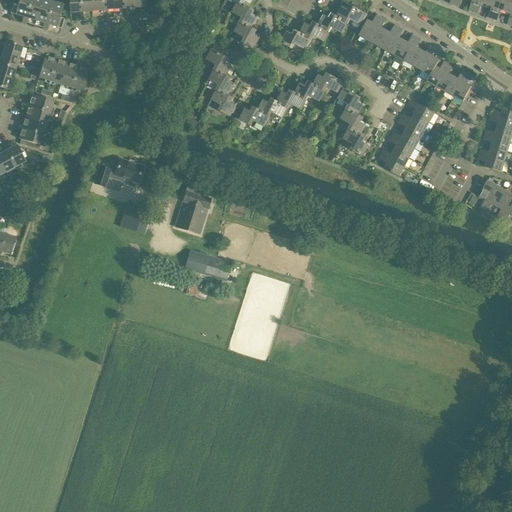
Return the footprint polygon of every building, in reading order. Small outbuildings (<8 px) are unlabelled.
[(36,21),(42,0),(19,0),(18,5),(14,4),(11,14),(23,17),(21,23),(27,25),(28,19),(36,21)] [(62,29),(64,19),(60,18),(64,5),(46,0),(42,0),(36,21),(44,24),(42,29),(47,31),(49,25),(62,29)] [(68,0),(70,13),(81,12),(79,0),(68,0)] [(79,0),(81,12),(92,11),(90,0),(79,0)] [(90,0),(92,11),(102,10),(101,0),(90,0)] [(101,0),(102,10),(113,10),(112,0),(101,0)] [(112,0),(113,10),(124,9),(123,0),(112,0)] [(123,0),(124,9),(135,8),(134,0),(123,0)] [(227,0),(237,5),(238,3),(249,9),(254,0),(227,0)] [(474,13),(479,0),(457,0),(455,6),(460,8),(462,0),(472,0),(474,0),(470,11),(474,13)] [(493,20),(501,0),(479,0),(474,13),(479,15),(483,4),(493,7),(489,19),(493,20)] [(511,27),(511,0),(501,0),(493,20),(498,22),(502,11),(511,15),(508,26),(511,27)] [(249,9),(238,3),(237,5),(233,13),(244,18),(241,23),(251,30),(252,29),(258,17),(253,14),(254,12),(249,9)] [(344,6),(338,18),(337,18),(348,24),(351,19),(362,25),(367,15),(351,6),(350,9),(344,6)] [(331,18),(326,15),(319,26),(330,32),(332,28),(343,34),(348,24),(337,18),(338,18),(332,15),(331,18)] [(369,41),(382,18),(378,15),(373,23),(368,21),(360,36),(369,41)] [(378,46),(387,31),(382,28),(387,20),(382,18),(369,41),(378,46)] [(251,30),(241,23),(236,33),(246,38),(243,43),(254,49),(261,37),(256,34),(257,32),(252,29),(251,30)] [(307,23),(300,34),(300,35),(311,41),(314,36),(325,42),(330,32),(319,26),(314,23),(312,26),(307,23)] [(387,51),(400,28),(395,25),(391,33),(387,31),(378,46),(387,51)] [(396,56),(404,40),(400,38),(404,30),(400,28),(387,51),(396,56)] [(294,34),(289,31),(282,43),(293,49),(296,44),(306,50),(311,41),(300,35),(300,34),(295,31),(294,34)] [(405,61),(418,38),(413,35),(409,43),(404,40),(396,56),(405,61)] [(413,66),(422,50),(418,48),(422,40),(418,38),(405,61),(413,66)] [(20,58),(23,47),(6,41),(2,53),(20,58)] [(422,71),(435,48),(431,45),(427,53),(422,50),(413,66),(422,71)] [(42,58),(43,53),(28,48),(27,52),(35,55),(35,56),(42,58)] [(437,67),(440,60),(436,58),(440,50),(435,48),(422,71),(431,76),(436,67),(437,67)] [(358,59),(361,54),(351,49),(349,53),(358,59)] [(226,77),(232,65),(227,62),(229,59),(217,53),(214,51),(213,51),(207,60),(218,66),(215,71),(226,77)] [(0,63),(16,69),(20,58),(2,53),(0,60),(0,63)] [(59,61),(60,57),(55,56),(54,59),(45,56),(39,78),(61,85),(68,63),(59,61)] [(437,87),(450,64),(445,61),(441,70),(437,67),(436,67),(431,76),(428,82),(437,87)] [(0,75),(13,79),(16,69),(0,63),(0,75)] [(68,63),(61,85),(83,92),(84,89),(85,84),(87,80),(88,75),(90,70),(81,67),(82,64),(77,63),(76,66),(68,63)] [(445,92),(454,77),(450,75),(454,66),(450,64),(437,87),(445,92)] [(226,77),(215,71),(206,87),(216,93),(218,91),(228,97),(228,96),(235,85),(230,82),(231,80),(226,77)] [(454,97),(467,74),(463,71),(458,80),(454,77),(445,92),(454,97)] [(326,77),(320,74),(314,85),(314,86),(325,92),(328,87),(338,93),(344,83),(327,74),(326,77)] [(464,103),(472,87),(467,84),(472,76),(467,74),(454,97),(464,103)] [(0,87),(10,90),(13,79),(0,75),(0,87)] [(307,85),(302,82),(296,94),(307,100),(309,95),(320,101),(325,92),(314,86),(314,85),(309,82),(307,85)] [(346,90),(351,93),(354,88),(348,85),(346,90)] [(358,116),(364,104),(359,102),(361,99),(345,90),(339,100),(350,106),(347,110),(358,116)] [(218,91),(216,93),(209,106),(219,112),(220,110),(231,116),(237,105),(232,102),(234,99),(228,96),(228,97),(218,91)] [(284,91),(277,103),(288,109),(291,104),(301,110),(307,100),(296,94),(290,91),(288,93),(284,91)] [(47,124),(54,102),(32,95),(30,103),(27,102),(25,108),(28,109),(26,117),(47,124)] [(265,99),(258,111),(270,117),(269,118),(280,124),(288,109),(277,103),(272,100),(270,102),(265,99)] [(430,123),(435,114),(412,101),(410,106),(417,111),(415,115),(430,123)] [(252,110),(247,107),(241,119),(251,125),(254,121),(265,127),(269,118),(270,117),(258,111),(253,108),(252,110)] [(511,110),(503,108),(502,113),(493,111),(492,116),(511,121),(511,110)] [(358,116),(347,110),(342,120),(352,125),(349,130),(360,136),(367,124),(362,121),(363,119),(358,116)] [(430,123),(415,115),(412,120),(405,115),(402,120),(425,132),(430,123)] [(511,132),(511,121),(492,116),(490,121),(499,123),(497,128),(511,132)] [(39,150),(47,124),(26,117),(23,125),(20,124),(18,130),(22,131),(19,139),(22,140),(20,144),(39,150)] [(420,141),(425,132),(402,120),(400,124),(408,128),(405,133),(420,141)] [(445,132),(449,124),(445,122),(440,130),(445,132)] [(511,143),(511,140),(511,132),(497,128),(496,133),(487,130),(486,135),(511,143)] [(360,136),(349,130),(344,140),(354,145),(352,150),(363,156),(370,144),(364,141),(365,139),(360,136)] [(403,137),(395,133),(392,137),(415,150),(420,141),(405,133),(403,137)] [(508,152),(511,143),(486,135),(484,140),(493,143),(492,147),(508,152)] [(410,159),(415,150),(392,137),(390,142),(397,146),(395,150),(410,159)] [(15,167),(25,161),(17,145),(6,151),(15,167)] [(506,162),(508,152),(492,147),(490,153),(482,150),(480,155),(506,162)] [(393,155),(385,150),(382,155),(405,168),(410,159),(395,150),(393,155)] [(0,162),(5,172),(15,167),(6,151),(0,154),(0,162)] [(400,177),(405,168),(382,155),(380,160),(388,164),(385,169),(400,177)] [(503,172),(506,162),(480,155),(479,160),(487,162),(486,167),(503,172)] [(110,170),(108,177),(123,182),(124,179),(138,183),(143,168),(119,159),(118,163),(117,163),(113,162),(110,170)] [(100,167),(95,184),(105,188),(108,177),(110,170),(100,167)] [(484,210),(498,186),(489,181),(480,197),(484,200),(480,207),(484,210)] [(497,207),(507,191),(498,186),(484,210),(489,212),(493,205),(497,207)] [(200,235),(211,200),(194,195),(195,191),(194,189),(189,188),(187,189),(175,227),(200,235)] [(502,220),(511,202),(511,193),(507,191),(497,207),(502,210),(498,217),(502,220)] [(511,215),(511,202),(502,220),(507,222),(511,215)] [(144,234),(151,211),(127,204),(120,227),(144,234)] [(11,255),(17,237),(5,234),(0,251),(11,255)] [(226,282),(231,264),(190,251),(184,269),(226,282)]
